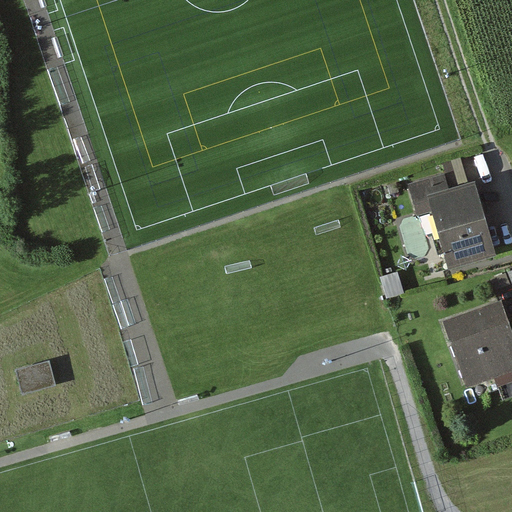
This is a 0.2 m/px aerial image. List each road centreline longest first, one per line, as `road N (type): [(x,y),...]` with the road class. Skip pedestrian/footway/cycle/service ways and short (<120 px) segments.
road 1 (track): [(200,408),(358,347),(387,352),(408,370),(447,511)]
road 2 (track): [(498,157),(446,0)]
